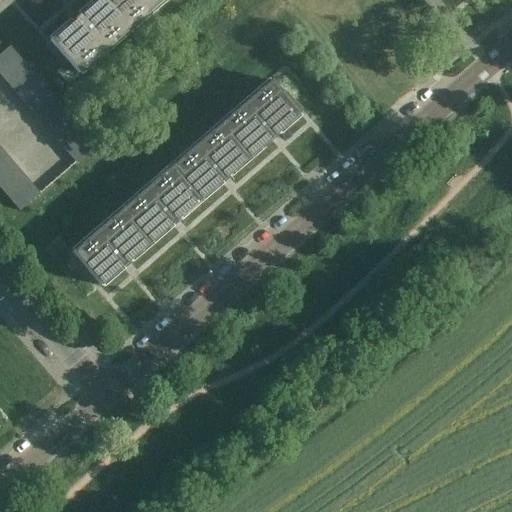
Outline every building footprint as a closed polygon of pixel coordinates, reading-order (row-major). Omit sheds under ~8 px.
[(129,32),(101,0),(98,0),(51,42),(79,75),(129,32)] [(101,0),(129,32),(165,0),(101,0)] [(0,70),(18,55),(11,47),(0,56),(0,70)] [(0,70),(0,74),(5,80),(25,64),(18,55),(0,70)] [(33,72),(25,64),(5,80),(12,89),(33,72)] [(40,80),(33,72),(12,89),(20,97),(40,80)] [(47,88),(40,80),(20,97),(27,105),(47,88)] [(222,125),(251,158),(300,115),(272,82),(222,125)] [(54,97),(47,88),(27,105),(34,114),(54,97)] [(61,105),(54,97),(34,114),(41,122),(61,105)] [(68,113),(61,105),(41,122),(48,130),(68,113)] [(75,122),(68,113),(48,130),(55,139),(75,122)] [(83,130),(75,122),(55,139),(62,147),(83,130)] [(251,158),(222,125),(173,168),(201,201),(251,158)] [(83,130),(62,147),(70,155),(90,138),(83,130)] [(90,138),(70,155),(77,164),(89,153),(96,147),(97,147),(90,138)] [(0,172),(13,162),(6,153),(5,153),(0,158),(0,172)] [(0,187),(20,170),(13,162),(0,172),(0,187)] [(201,201),(173,168),(123,210),(151,244),(201,201)] [(27,178),(20,170),(0,187),(0,188),(7,196),(27,178)] [(34,187),(27,178),(7,196),(14,204),(34,187)] [(41,195),(34,187),(14,204),(21,212),(41,195)] [(151,244),(123,210),(73,253),(102,286),(151,244)]
